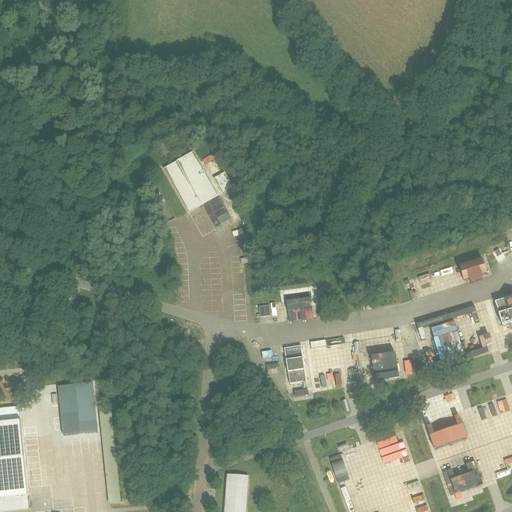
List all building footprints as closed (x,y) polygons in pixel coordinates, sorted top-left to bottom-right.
[(15,10),(0,22),(0,26),(17,12),(15,10)] [(49,77),(6,111),(8,114),(51,79),(49,77)] [(194,153),(164,169),(189,212),(199,207),(200,206),(202,205),(203,204),(215,226),(220,224),(230,218),(218,196),(194,153)] [(220,175),(214,179),(222,193),(233,187),(228,180),(224,182),(220,175)] [(457,268),(461,282),(464,281),(466,287),(477,283),(476,277),(486,275),(481,260),(457,268)] [(450,268),(439,272),(440,277),(452,273),(450,268)] [(419,284),(413,286),(417,299),(423,297),(419,284)] [(304,320),(308,320),(306,309),(312,308),(310,297),(286,301),(288,312),(292,311),(294,322),(299,321),(297,311),(302,310),(304,320)] [(511,297),(495,303),(503,327),(511,324),(511,297)] [(476,307),(413,326),(415,332),(419,344),(424,343),(420,331),(473,315),(476,324),(481,322),(476,307)] [(453,323),(425,332),(433,360),(451,354),(461,351),(457,339),(453,323)] [(427,353),(423,354),(427,368),(489,349),(488,343),(484,331),(479,333),(483,344),(471,348),(466,350),(461,351),(456,353),(451,354),(433,360),(430,361),(427,353)] [(462,338),(457,339),(461,351),(466,350),(464,345),(462,338)] [(343,339),(325,343),(326,349),(344,346),(343,339)] [(3,353),(7,355),(5,357),(6,358),(17,363),(24,349),(24,348),(10,341),(3,353)] [(301,346),(284,349),(290,385),(307,382),(301,346)] [(373,383),(396,379),(392,354),(369,358),(373,383)] [(93,383),(59,387),(64,437),(98,433),(93,383)] [(503,398),(498,400),(501,411),(507,409),(503,398)] [(493,402),(488,403),(491,414),(497,413),(493,402)] [(26,464),(21,421),(19,421),(19,419),(18,408),(0,409),(0,511),(29,510),(27,496),(29,496),(29,491),(28,488),(26,464)] [(111,411),(100,413),(110,506),(121,504),(111,411)] [(431,426),(425,428),(433,452),(468,440),(459,416),(451,419),(454,429),(434,435),(431,426)] [(395,437),(376,444),(378,450),(397,442),(395,437)] [(398,445),(378,452),(380,458),(396,453),(397,456),(402,455),(398,445)] [(336,448),(327,451),(329,457),(338,453),(336,448)] [(451,469),(442,472),(451,497),(482,486),(474,461),(462,465),(466,474),(455,478),(451,469)] [(49,462),(26,464),(28,488),(51,486),(49,462)] [(341,465),(336,467),(340,477),(345,475),(341,465)] [(506,468),(494,471),(496,478),(508,474),(506,468)] [(224,511),(245,511),(248,477),(227,476),(224,511)] [(346,488),(339,490),(345,506),(351,504),(346,488)] [(428,511),(424,500),(417,503),(420,511),(428,511)] [(417,511),(414,503),(406,506),(408,511),(417,511)]
